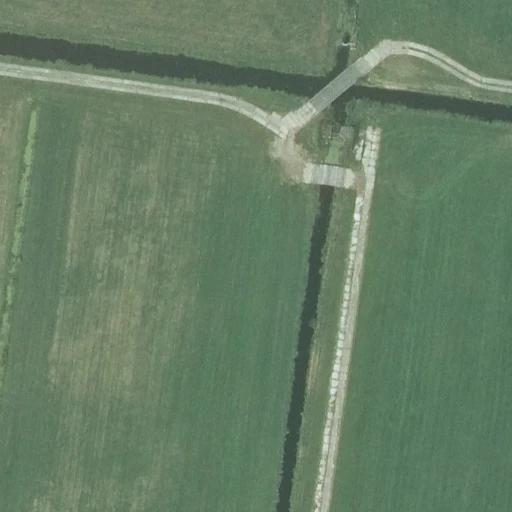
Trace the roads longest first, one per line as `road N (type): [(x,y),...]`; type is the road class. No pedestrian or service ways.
road 1 (track): [(324,511),(379,125)]
road 2 (track): [(0,73),(232,105),(290,127),(313,108)]
road 3 (track): [(511,90),(475,83),(416,51),(391,51),(313,108)]
